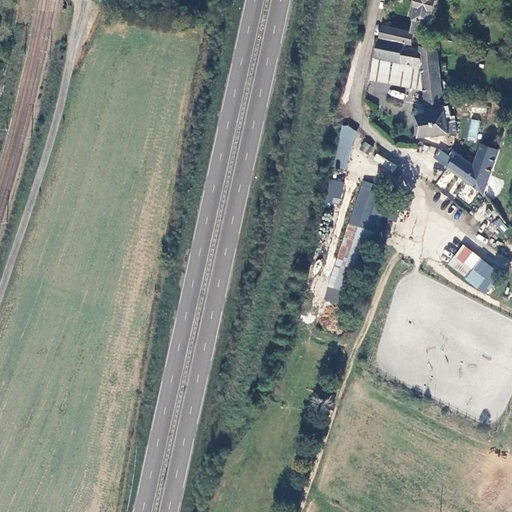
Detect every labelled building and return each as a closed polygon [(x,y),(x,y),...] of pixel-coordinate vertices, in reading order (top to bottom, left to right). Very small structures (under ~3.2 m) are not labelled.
[(417,0),(419,0),(410,30),(413,31),(423,32),(427,20),(432,21),(435,6),(437,8),(439,0),(417,0)] [(383,24),(380,36),(405,42),(405,45),(410,46),(413,31),(410,30),(383,24)] [(405,42),(380,36),(376,54),(424,65),(428,91),(430,111),(419,112),(421,134),(449,134),(450,117),(454,116),(455,103),(447,103),(441,65),(440,57),(438,47),(422,44),(421,48),(410,46),(405,45),(405,42)] [(424,65),(376,54),(371,79),(428,91),(424,65)] [(448,56),(440,57),(441,65),(449,64),(448,56)] [(403,100),(405,94),(390,89),(388,95),(403,100)] [(470,119),(467,139),(477,140),(479,120),(470,119)] [(333,167),(347,170),(355,129),(341,126),(333,167)] [(368,155),(373,146),(365,141),(359,150),(368,155)] [(438,148),(434,156),(486,190),(500,152),(483,142),(474,163),(456,153),(453,156),(438,148)] [(375,154),(372,161),(394,171),(397,164),(375,154)] [(326,203),(340,205),(343,181),(329,179),(326,203)] [(365,206),(369,195),(361,192),(357,204),(365,206)] [(364,211),(354,208),(342,244),(351,247),(364,211)] [(500,217),(493,222),(501,233),(507,229),(500,217)] [(482,258),(465,244),(455,255),(473,269),(482,258)]
